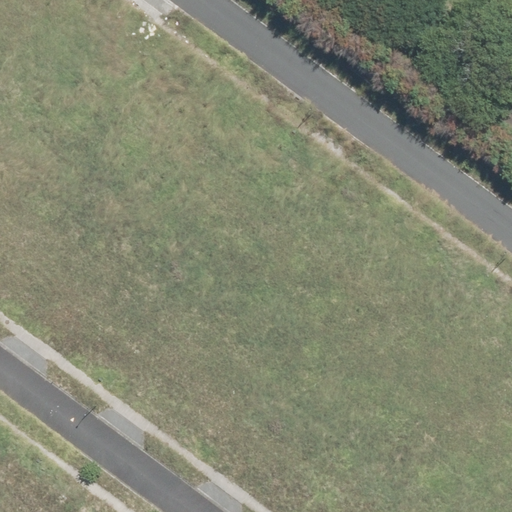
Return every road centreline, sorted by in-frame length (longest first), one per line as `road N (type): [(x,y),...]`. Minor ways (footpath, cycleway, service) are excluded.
road 1 (residential): [(511,237),(200,0)]
road 2 (residential): [(205,511),(0,359)]
